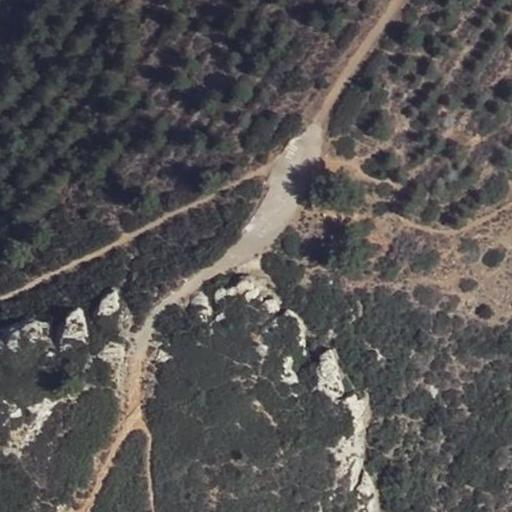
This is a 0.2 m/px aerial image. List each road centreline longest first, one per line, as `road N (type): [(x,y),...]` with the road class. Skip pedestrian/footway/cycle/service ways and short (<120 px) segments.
road 1 (track): [(0,300),(262,168),(308,136),(400,0)]
road 2 (track): [(88,511),(135,414),(136,360),(152,313),(260,233),(308,136)]
